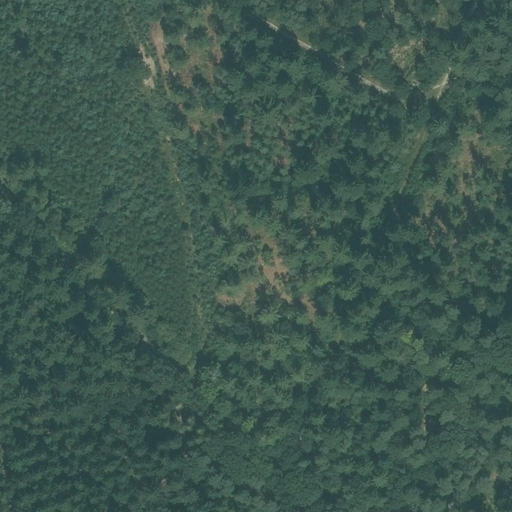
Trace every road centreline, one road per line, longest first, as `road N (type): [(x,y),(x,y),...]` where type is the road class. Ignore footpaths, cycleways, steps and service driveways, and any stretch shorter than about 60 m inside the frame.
road 1 (track): [(312,511),(0,188)]
road 2 (track): [(427,113),(279,487)]
road 3 (track): [(222,0),(427,113),(475,0)]
road 4 (track): [(90,511),(247,445)]
